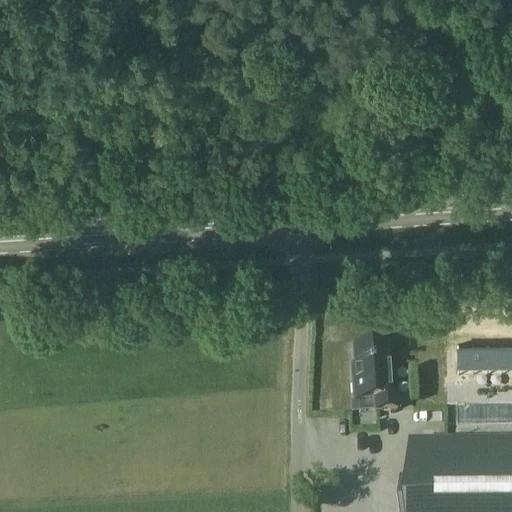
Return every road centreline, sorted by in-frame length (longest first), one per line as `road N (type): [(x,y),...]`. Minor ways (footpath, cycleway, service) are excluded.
road 1 (primary): [(0,238),(305,219)]
road 2 (unclassified): [(299,511),(305,219)]
road 3 (primary): [(305,219),(511,205)]
